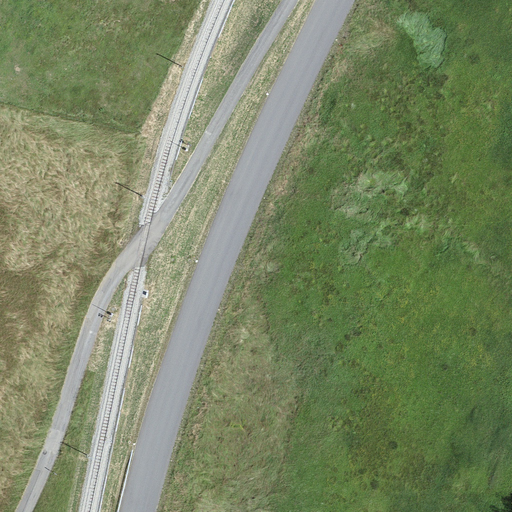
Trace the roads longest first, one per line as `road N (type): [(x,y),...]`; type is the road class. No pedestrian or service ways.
road 1 (residential): [(291,0),(180,190),(103,296),(24,511)]
road 2 (tertiary): [(136,511),(172,382),(232,221),(332,0)]
